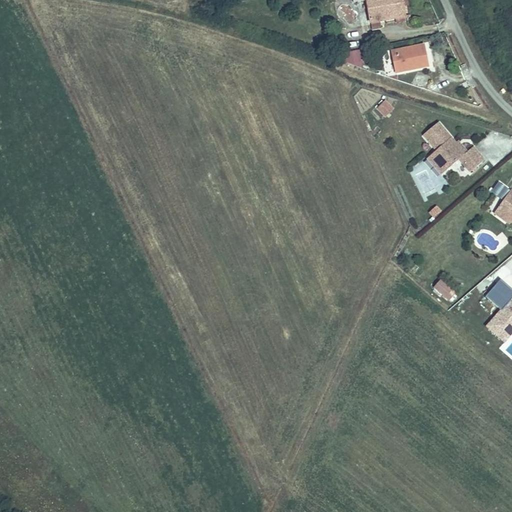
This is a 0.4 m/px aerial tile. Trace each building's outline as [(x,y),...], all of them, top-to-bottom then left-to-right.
[(402,0),(368,0),(374,28),(391,24),(390,17),(405,13),(402,0)] [(393,50),(398,73),(430,66),(426,43),(393,50)] [(386,100),(377,109),(386,117),(394,108),(386,100)] [(438,123),(424,136),(438,151),(434,154),(449,170),(460,159),(472,171),(485,159),(474,146),(468,151),(462,145),(459,148),(455,144),(457,143),(438,123)] [(434,154),(429,159),(443,175),(449,170),(434,154)] [(497,194),(503,198),(510,188),(504,184),(497,194)] [(503,198),(497,205),(511,216),(511,217),(511,219),(511,189),(510,188),(503,198)] [(442,209),(438,205),(429,213),(434,217),(442,209)] [(511,216),(497,205),(494,210),(509,222),(511,219),(511,217),(511,216)] [(434,287),(450,299),(456,291),(440,279),(434,287)] [(502,309),(487,325),(505,342),(511,334),(511,300),(511,299),(511,287),(503,279),(487,296),(502,309)]
